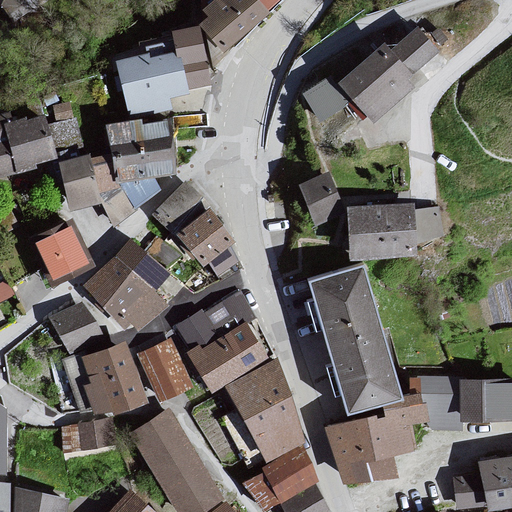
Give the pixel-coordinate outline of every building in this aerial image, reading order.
[(269,15),(256,0),(219,0),(204,13),(204,19),(201,27),(222,53),(269,15)] [(210,86),(201,27),(172,31),(175,47),(108,58),(118,120),(184,110),(181,91),(210,86)] [(327,77),(304,95),(321,116),(353,90),(375,117),(419,82),(413,75),(439,54),(419,29),(390,51),(384,43),(333,84),(327,77)] [(0,179),(45,166),(56,156),(55,152),(83,142),(76,122),(69,124),(64,109),(54,113),(60,131),(41,137),(36,121),(28,123),(24,119),(1,122),(3,133),(0,133),(0,179)] [(101,202),(115,223),(161,194),(159,181),(182,177),(171,118),(138,124),(144,152),(93,162),(101,202)] [(88,159),(59,165),(69,210),(98,204),(88,159)] [(329,171),(299,184),(316,225),(347,212),(329,171)] [(204,199),(163,225),(193,272),(206,263),(218,281),(237,269),(222,246),(230,240),(204,199)] [(415,201),(346,207),(350,261),(418,256),(417,239),(443,237),(440,207),(415,209),(415,201)] [(69,223),(28,243),(49,286),(90,265),(69,223)] [(124,248),(84,289),(132,335),(169,310),(157,291),(172,265),(154,249),(140,263),(124,248)] [(365,266),(308,283),(347,418),(404,402),(365,266)] [(241,297),(179,334),(190,365),(211,394),(222,388),(269,361),(247,325),(258,322),(241,297)] [(100,340),(79,304),(49,321),(70,357),(100,340)] [(172,341),(143,354),(161,402),(190,389),(172,341)] [(157,404),(121,345),(70,357),(92,415),(126,415),(157,404)] [(306,446),(278,363),(222,388),(266,466),(306,446)] [(381,418),(323,431),(345,488),(397,481),(393,455),(408,454),(406,442),(414,441),(420,440),(423,436),(421,426),(427,422),(433,436),(455,436),(450,383),(409,383),(407,390),(414,390),(415,400),(381,410),(381,418)] [(511,384),(461,385),(461,425),(511,424),(511,384)] [(0,402),(0,472),(12,472),(9,409),(0,402)] [(200,511),(221,499),(165,410),(125,435),(172,511),(200,511)] [(109,424),(78,426),(80,453),(111,451),(109,424)] [(302,453),(261,472),(277,506),(318,487),(302,453)] [(489,511),(511,508),(511,459),(475,466),(477,477),(452,481),(457,511),(484,507),(485,511),(489,511)] [(79,511),(81,504),(12,489),(12,511),(79,511)] [(148,511),(127,492),(108,511),(148,511)] [(328,511),(318,492),(284,509),(285,511),(328,511)]
